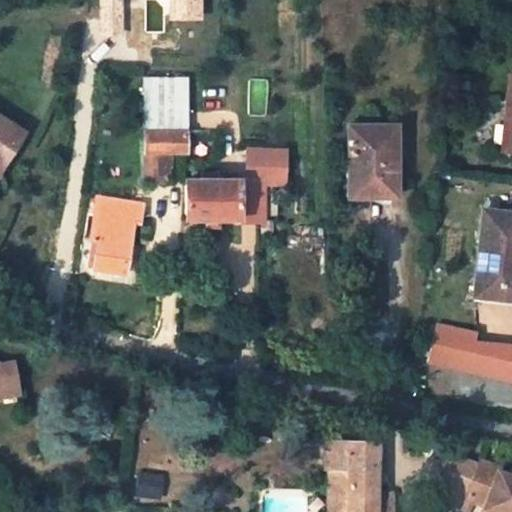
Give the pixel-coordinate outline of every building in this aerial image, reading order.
[(511,74),(508,74),(500,151),(511,152),(511,74)] [(144,79),(144,181),(166,181),(166,166),(170,166),(170,152),(183,152),(183,78),(144,79)] [(0,167),(22,132),(0,117),(0,167)] [(393,125),(347,125),(347,196),(389,196),(389,164),(394,164),(393,125)] [(276,176),(257,177),(257,185),(262,185),(262,215),(276,216),(276,176)] [(238,218),(238,180),(216,180),(184,180),(185,217),(205,217),(218,218),(238,218)] [(94,197),(89,239),(92,240),(96,241),(95,249),(91,248),(88,266),(125,271),(125,268),(132,269),(134,250),(128,249),(132,222),(138,223),(140,204),(94,197)] [(511,299),(511,212),(482,211),(474,295),(511,299)] [(205,217),(205,226),(218,225),(218,218),(205,217)] [(437,322),(428,364),(511,381),(511,341),(476,335),(477,330),(437,322)] [(0,391),(1,396),(1,397),(19,394),(17,382),(13,379),(15,374),(13,361),(0,363),(0,391)] [(390,511),(391,501),(374,500),(377,442),(329,442),(325,511),(390,511)] [(451,457),(441,486),(467,496),(470,486),(477,467),(451,457)] [(477,467),(470,486),(484,490),(476,510),(481,511),(496,511),(497,511),(499,511),(511,511),(511,477),(498,472),(499,470),(479,462),(477,467)] [(435,500),(462,510),(467,496),(441,486),(435,500)] [(467,496),(462,510),(466,511),(475,511),(476,510),(484,490),(470,486),(467,496)]
